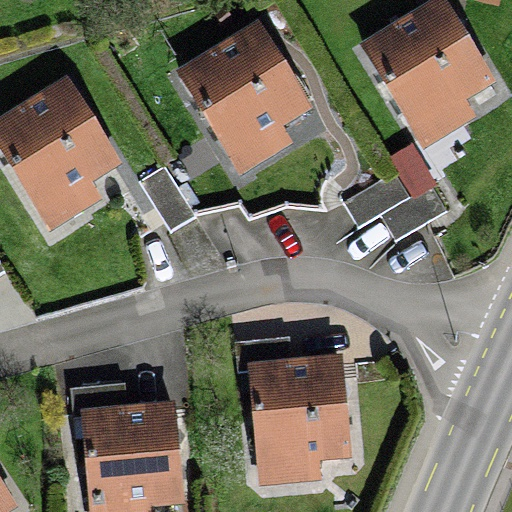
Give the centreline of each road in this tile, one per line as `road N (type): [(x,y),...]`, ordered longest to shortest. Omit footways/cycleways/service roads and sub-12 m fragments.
road 1 (residential): [(0,355),(253,298),(378,306),(511,348)]
road 2 (primary): [(444,511),(511,349)]
